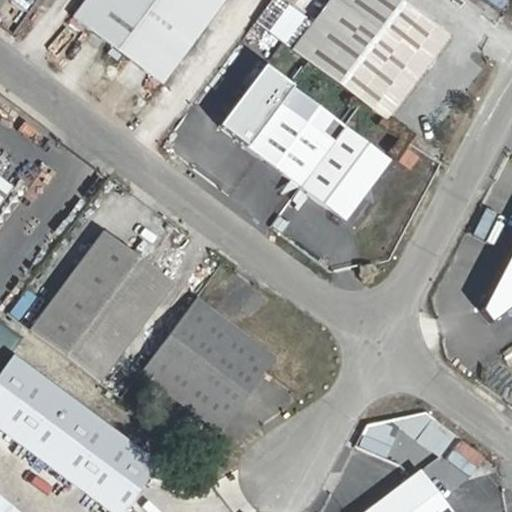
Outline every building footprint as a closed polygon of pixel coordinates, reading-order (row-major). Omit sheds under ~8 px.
[(227,0),(104,0),(83,28),(164,88),(227,0)] [(444,44),(386,0),(327,0),(287,56),(359,108),(384,127),(444,44)] [(243,151),(298,190),(343,129),(289,89),(243,151)] [(298,190),(342,222),(387,162),(343,129),(298,190)] [(0,185),(0,207),(11,193),(0,185)] [(166,285),(104,239),(37,329),(99,376),(166,285)] [(511,309),(511,250),(477,319),(486,330),(511,309)] [(276,355),(200,295),(145,369),(157,378),(153,386),(169,398),(174,393),(220,427),(276,355)] [(0,318),(0,354),(20,334),(1,317),(0,318)] [(125,511),(161,463),(20,354),(0,381),(0,425),(116,511),(125,511)] [(205,456),(220,444),(203,429),(191,445),(205,456)] [(452,511),(422,472),(365,511),(452,511)]
